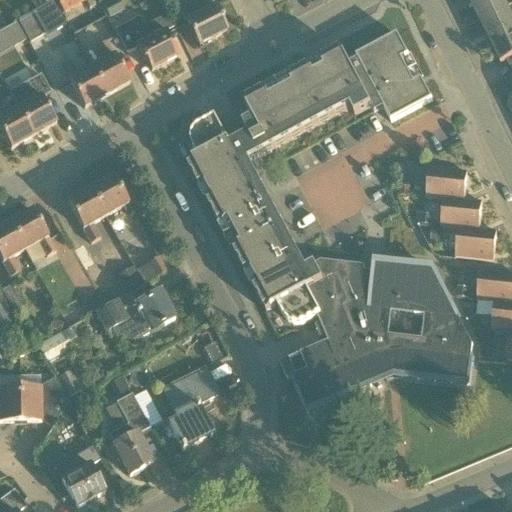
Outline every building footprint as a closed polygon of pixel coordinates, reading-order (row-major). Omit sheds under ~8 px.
[(64,0),(59,2),(63,11),(85,2),(84,0),(64,0)] [(216,9),(211,0),(193,0),(202,15),(186,24),(199,50),(227,35),(221,25),(223,23),(216,9)] [(469,0),(480,22),(508,8),(503,0),(469,0)] [(54,4),(34,16),(55,51),(74,40),(54,4)] [(490,44),(511,32),(511,16),(508,8),(480,22),(490,44)] [(18,25),(30,46),(45,37),(33,17),(18,25)] [(143,64),(145,63),(151,74),(179,60),(166,35),(150,43),(138,20),(115,32),(127,55),(136,51),(143,64)] [(23,43),(14,25),(1,32),(11,49),(23,43)] [(511,32),(490,44),(501,65),(511,59),(511,32)] [(364,273),(365,269),(322,264),(307,272),(249,164),(262,158),(351,110),(355,118),(380,104),(392,125),(433,103),(415,69),(407,73),(402,63),(409,59),(398,38),(356,60),(359,65),(351,69),(341,52),(320,63),(324,72),(313,78),(309,69),(288,80),(293,88),(270,101),(265,93),(244,104),(253,121),(224,136),(215,119),(200,128),(197,129),(196,131),(194,133),(193,135),(192,137),(191,140),(191,142),(191,145),(192,147),(193,150),(198,160),(187,166),(201,192),(204,190),(210,201),(207,202),(221,229),(224,227),(236,250),(233,252),(247,278),(250,276),(256,287),(253,288),(267,315),(278,309),(283,319),(285,321),(286,323),(288,324),(291,326),(293,327),(295,327),(298,327),(300,327),(303,326),(305,325),(318,319),(320,325),(315,328),(320,340),(326,337),(328,344),(280,365),(287,382),(292,380),(308,416),(309,415),(308,414),(386,381),(387,384),(402,382),(402,379),(467,386),(467,387),(468,387),(473,348),(433,273),(431,271),(430,271),(430,272),(375,266),(374,275),(364,273)] [(92,71),(107,98),(129,86),(106,44),(96,49),(105,64),(92,71)] [(84,111),(107,98),(92,71),(78,79),(70,64),(61,69),(84,111)] [(31,104),(18,112),(33,139),(56,126),(33,84),(23,90),(31,104)] [(0,133),(10,152),(33,139),(18,112),(0,121),(0,133)] [(426,201),(443,203),(443,202),(465,203),(467,176),(429,172),(426,201)] [(113,179),(90,192),(105,220),(128,207),(113,179)] [(92,227),(105,220),(90,192),(67,205),(91,246),(100,241),(92,227)] [(482,205),(465,203),(443,202),(443,203),(441,232),(457,233),(479,233),(482,205)] [(32,213),(9,226),(25,254),(38,246),(46,260),(56,255),(32,213)] [(25,254),(9,226),(0,230),(0,261),(10,281),(20,275),(12,261),(25,254)] [(497,235),(479,233),(457,233),(455,260),(494,264),(497,235)] [(166,275),(158,260),(148,266),(157,281),(166,275)] [(477,304),(494,305),(511,306),(511,277),(480,274),(477,304)] [(23,309),(11,287),(1,292),(13,314),(23,309)] [(115,339),(133,345),(174,322),(159,295),(137,307),(131,296),(94,317),(104,334),(111,330),(115,339)] [(0,332),(15,324),(0,296),(0,332)] [(86,307),(91,317),(103,310),(98,301),(86,307)] [(511,306),(494,305),(492,334),(509,335),(511,335),(511,306)] [(47,363),(80,347),(71,330),(38,346),(47,363)] [(483,333),(478,361),(492,363),(496,335),(483,333)] [(216,349),(205,354),(210,364),(220,359),(216,349)] [(70,375),(58,381),(68,401),(81,394),(73,379),(70,375)] [(207,376),(176,391),(165,396),(175,418),(166,423),(181,453),(211,437),(197,408),(218,398),(207,376)] [(111,384),(119,400),(130,395),(122,378),(111,384)] [(0,425),(20,425),(19,379),(0,379),(0,425)] [(54,406),(64,413),(68,404),(55,381),(41,389),(40,379),(19,379),(20,425),(42,425),(42,420),(44,420),(54,406)] [(68,404),(64,413),(60,419),(67,431),(80,425),(68,404)] [(153,466),(130,425),(109,438),(115,449),(110,451),(118,466),(121,463),(130,479),(153,466)] [(77,475),(61,483),(77,511),(105,496),(90,469),(100,463),(93,449),(70,462),(77,475)] [(23,511),(27,510),(14,493),(0,502),(0,511),(23,511)]
